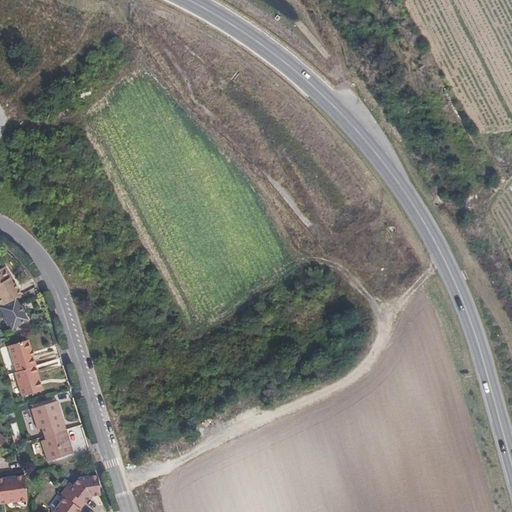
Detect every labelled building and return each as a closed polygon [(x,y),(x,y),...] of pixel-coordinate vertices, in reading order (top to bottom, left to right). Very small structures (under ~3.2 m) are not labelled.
[(45,37),(66,22),(57,10),(54,11),(52,8),(34,21),(45,37)] [(0,305),(12,298),(20,294),(14,282),(11,283),(6,275),(9,273),(5,267),(0,269),(0,305)] [(27,319),(19,305),(17,306),(12,298),(0,305),(0,308),(11,328),(27,319)] [(35,365),(32,355),(28,356),(28,351),(31,350),(27,339),(8,344),(7,345),(14,371),(35,365)] [(35,365),(14,371),(21,397),(24,396),(41,391),(40,386),(37,385),(35,382),(38,378),(35,365)] [(63,419),(58,400),(30,407),(37,428),(41,426),(43,433),(62,427),(60,420),(63,419)] [(74,453),(67,433),(64,434),(62,427),(43,433),(46,440),(41,441),(46,461),(74,453)] [(6,502),(27,499),(24,474),(2,477),(6,502)] [(100,495),(97,475),(77,480),(72,486),(69,483),(65,489),(85,504),(88,501),(88,496),(89,493),(93,494),(93,496),(100,495)] [(53,511),(78,511),(85,504),(65,489),(61,493),(64,497),(56,505),(53,509),(53,511)]
